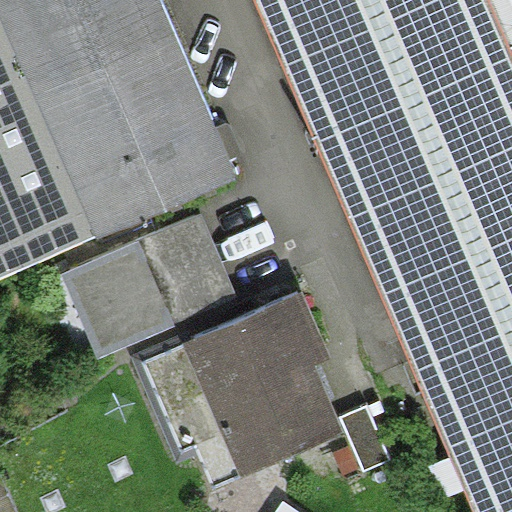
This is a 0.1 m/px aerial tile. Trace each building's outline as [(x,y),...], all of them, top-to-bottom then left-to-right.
[(0,0),(0,275),(228,179),(151,0),(0,0)] [(266,0),(485,511),(511,511),(511,32),(498,0),(266,0)] [(67,258),(99,349),(244,297),(212,207),(67,258)] [(192,344),(249,473),(346,432),(340,417),(317,368),(332,361),(304,296),(192,344)] [(59,407),(0,445),(0,460),(21,511),(189,511),(124,364),(59,407)] [(346,432),(364,471),(391,459),(367,405),(340,417),(346,432)]
